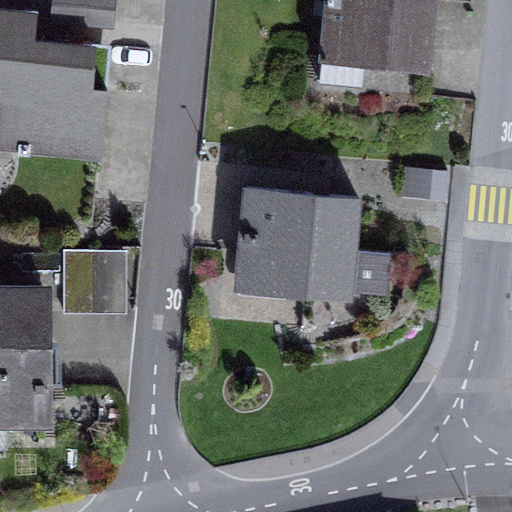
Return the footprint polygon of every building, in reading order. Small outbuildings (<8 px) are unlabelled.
[(54,0),(52,20),(112,25),(114,0),(54,0)] [(325,0),(318,87),(427,97),(436,0),(325,0)] [(95,43),(34,38),(37,11),(0,7),(0,95),(24,98),(19,151),(19,154),(29,155),(29,152),(30,145),(101,151),(107,87),(91,86),(95,43)] [(91,86),(107,87),(111,45),(95,43),(91,86)] [(0,149),(19,151),(24,98),(0,95),(0,149)] [(100,158),(101,151),(30,145),(29,152),(100,158)] [(443,173),(415,170),(413,186),(441,189),(443,173)] [(353,249),(358,198),(248,188),(240,273),(303,279),(302,289),(305,289),(349,293),(349,291),(353,249)] [(65,249),(65,312),(94,312),(94,249),(65,249)] [(94,312),(124,312),(124,249),(94,249),(94,312)] [(387,294),(391,252),(353,249),(349,291),(387,294)] [(305,289),(302,289),(303,279),(240,273),(238,293),(304,299),(305,289)] [(47,380),(46,288),(0,288),(0,408),(45,408),(45,380),(47,380)] [(46,418),(45,408),(0,408),(0,448),(3,448),(2,418),(46,418)]
